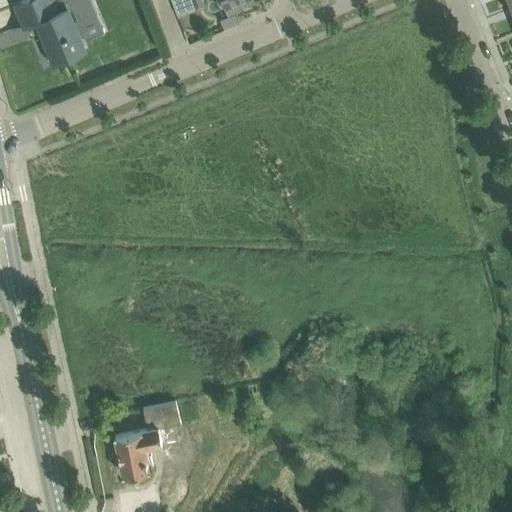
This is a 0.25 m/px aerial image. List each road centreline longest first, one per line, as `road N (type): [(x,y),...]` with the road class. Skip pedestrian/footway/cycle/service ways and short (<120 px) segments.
road 1 (residential): [(0,141),(313,13)]
road 2 (tertiary): [(60,511),(7,278)]
road 3 (residential): [(511,138),(457,0)]
